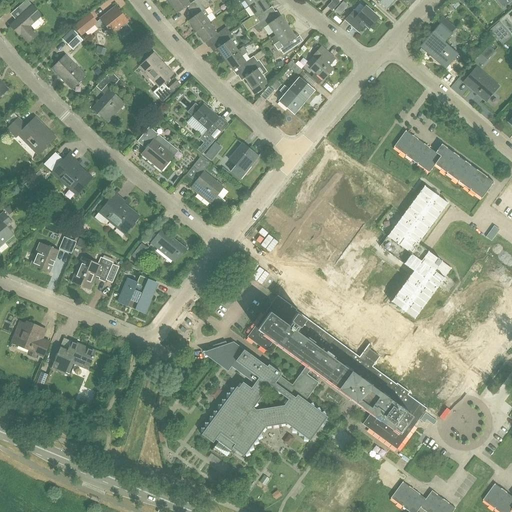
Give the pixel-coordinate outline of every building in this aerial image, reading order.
[(42,15),(28,0),(25,0),(18,7),(23,12),(10,24),(19,35),(21,34),(28,42),(38,34),(31,25),(42,15)] [(187,6),(191,11),(201,4),(205,0),(195,0),(190,4),(187,0),(171,0),(169,2),(177,13),(187,6)] [(188,20),(196,31),(209,22),(210,23),(211,22),(207,16),(209,15),(205,9),(211,5),(207,0),(205,0),(201,4),(191,11),(194,16),(188,20)] [(250,29),(254,26),(257,24),(267,17),(264,12),(270,8),(264,0),(256,0),(249,6),(255,15),(242,23),(247,31),(250,29)] [(340,2),(338,0),(331,0),(332,1),(327,6),(332,10),(340,2)] [(335,11),(339,15),(347,5),(343,1),(335,11)] [(354,10),(346,19),(360,31),(366,24),(369,27),(379,17),(366,6),(358,14),(354,10)] [(115,7),(100,19),(112,34),(117,30),(123,37),(131,30),(126,23),(127,22),(115,7)] [(276,35),(270,39),(276,35),(289,26),(281,15),(280,16),(277,10),(267,17),(257,24),(254,26),(257,32),(260,30),(260,29),(268,24),(276,35)] [(75,25),(82,34),(97,21),(91,13),(75,25)] [(205,42),(216,34),(219,39),(230,32),(226,27),(217,33),(210,23),(209,22),(196,31),(204,43),(205,42)] [(499,22),(489,30),(496,38),(506,30),(499,22)] [(457,53),(444,42),(452,33),(441,24),(422,46),(446,67),(457,53)] [(278,50),(280,48),(284,54),(294,47),(291,41),(297,38),(289,26),(276,35),(270,39),(274,44),(278,50)] [(73,29),(63,39),(73,50),(83,40),(78,35),(78,34),(73,29)] [(223,44),(218,48),(225,59),(238,50),(230,39),(234,37),(230,32),(219,39),(223,44)] [(495,51),(489,45),(481,54),(488,60),(495,51)] [(107,49),(98,46),(95,52),(105,56),(107,49)] [(233,71),(244,63),(247,68),(257,61),(254,56),(246,61),(242,56),(248,52),(243,46),(238,50),(225,59),(233,71)] [(333,69),(329,65),(335,58),(322,46),(314,55),(319,59),(311,68),(316,72),(312,76),(320,83),(324,79),(333,69)] [(173,73),(154,53),(140,66),(159,86),(153,92),(163,103),(173,93),(163,82),(173,73)] [(85,75),(66,55),(52,68),(72,88),(85,75)] [(250,73),(245,77),(248,82),(246,83),(251,90),(253,89),(256,94),(265,87),(264,86),(268,83),(266,80),(263,75),(258,68),(263,65),(259,59),(257,61),(247,68),(250,73)] [(287,65),(298,75),(302,70),(291,60),(287,65)] [(498,86),(477,67),(465,81),(478,93),(478,94),(485,100),(498,86)] [(101,91),(102,90),(106,94),(94,108),(109,121),(125,103),(110,90),(120,79),(111,71),(96,86),(101,91)] [(179,77),(170,81),(173,89),(182,85),(179,77)] [(299,78),(290,89),(305,101),(314,90),(313,89),(301,78),(299,78)] [(0,95),(8,89),(0,79),(0,95)] [(270,85),(261,96),(266,100),(275,89),(275,88),(271,84),(270,85)] [(295,113),(305,101),(290,89),(289,90),(284,85),(280,91),(285,95),(280,101),(295,113)] [(188,112),(193,116),(192,117),(207,130),(200,138),(199,138),(204,142),(198,150),(202,154),(223,133),(214,124),(219,117),(204,104),(201,107),(196,103),(188,112)] [(7,129),(16,138),(19,135),(39,154),(54,138),(42,126),(43,125),(36,117),(27,126),(18,117),(7,129)] [(150,127),(138,141),(147,148),(142,154),(162,170),(174,155),(178,150),(170,144),(163,139),(160,143),(155,139),(159,134),(150,127)] [(417,138),(406,130),(394,146),(405,154),(417,138)] [(405,155),(417,163),(429,147),(417,138),(405,155)] [(232,171),(240,178),(258,156),(242,142),(229,159),(237,165),(232,171)] [(417,164),(429,173),(440,156),(429,147),(417,164)] [(446,147),(435,164),(446,172),(458,156),(446,147)] [(52,173),(70,188),(67,191),(73,196),(76,193),(77,194),(92,177),(78,164),(81,160),(80,159),(78,161),(70,155),(72,152),(71,151),(52,173)] [(201,155),(186,174),(196,182),(192,187),(211,202),(213,200),(214,199),(218,202),(222,198),(217,194),(223,187),(204,172),(210,165),(205,161),(207,160),(201,155)] [(458,156),(446,172),(458,181),(470,164),(458,156)] [(470,164),(458,181),(469,189),(482,173),(470,164)] [(33,176),(38,182),(44,176),(39,170),(33,176)] [(470,190),(481,198),(494,182),(482,173),(470,190)] [(448,203),(424,186),(380,246),(413,270),(391,301),(414,318),(451,268),(418,243),(448,203)] [(348,190),(285,276),(346,321),(354,310),(360,314),(344,334),(384,364),(399,343),(405,347),(396,358),(458,403),(511,329),(511,310),(494,297),(451,356),(375,300),(370,297),(332,268),(375,210),(348,190)] [(105,227),(110,221),(125,233),(139,215),(124,203),(128,199),(127,198),(125,200),(116,194),(118,191),(117,191),(95,218),(105,227)] [(0,251),(1,253),(9,247),(5,242),(13,235),(5,226),(11,221),(3,212),(0,214),(0,251)] [(152,242),(175,261),(186,247),(163,229),(152,242)] [(64,236),(59,248),(71,252),(76,241),(64,236)] [(50,272),(59,250),(40,242),(31,265),(50,272)] [(142,243),(132,255),(138,260),(148,248),(142,243)] [(105,282),(113,263),(103,258),(100,264),(82,257),(71,282),(90,289),(96,276),(99,277),(99,279),(105,282)] [(128,279),(118,301),(145,313),(157,284),(140,276),(137,283),(128,279)] [(276,298),(248,337),(267,351),(271,345),(369,417),(364,424),(397,449),(427,409),(276,298)] [(20,322),(12,342),(31,349),(29,354),(35,357),(36,354),(44,357),(50,341),(43,338),(36,336),(40,327),(27,322),(26,324),(20,322)] [(67,371),(70,362),(88,369),(96,351),(72,341),(68,350),(61,347),(53,365),(67,371)] [(234,342),(219,348),(221,352),(211,356),(230,370),(232,366),(255,383),(252,388),(243,382),(239,388),(237,386),(202,434),(214,442),(216,439),(219,441),(212,450),(217,453),(220,454),(226,456),(232,457),(235,452),(232,450),(233,448),(244,456),(266,427),(287,423),(310,441),(328,417),(306,401),(319,382),(303,371),(293,385),(281,376),(282,373),(269,364),(268,366),(234,342)] [(294,448),(299,442),(293,436),(287,443),(294,448)] [(403,507),(415,490),(403,481),(391,498),(403,507)] [(508,492),(496,483),(484,500),(496,508),(508,492)] [(415,490),(403,507),(410,511),(417,511),(421,507),(426,498),(415,490)] [(432,490),(421,507),(427,511),(434,511),(444,499),(432,490)] [(510,511),(511,510),(511,494),(508,492),(496,508),(500,511),(510,511)] [(444,499),(434,511),(452,511),(456,508),(444,499)]
